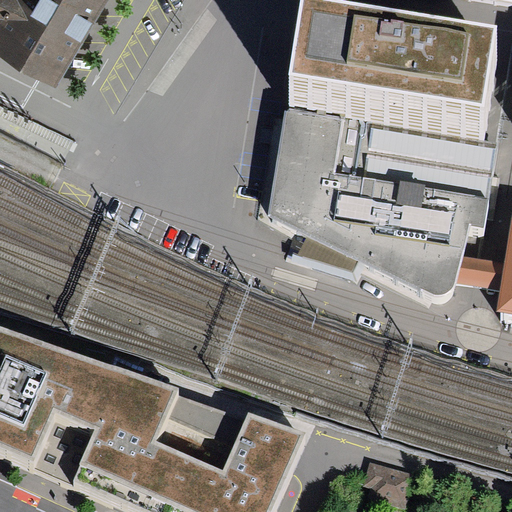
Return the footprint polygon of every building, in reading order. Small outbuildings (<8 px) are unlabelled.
[(0,0),(0,39),(56,70),(96,0),(0,0)] [(281,149),(268,215),(424,297),(438,303),(446,302),(452,297),(456,289),(462,262),(470,233),(483,238),(496,153),(484,150),(497,55),(348,32),(302,24),(281,149)] [(511,231),(506,270),(504,280),(502,296),(498,319),(511,321),(511,231)] [(506,270),(462,262),(456,289),(502,296),(504,280),(506,270)] [(276,511),(311,440),(0,335),(0,461),(114,511),(276,511)] [(403,511),(413,482),(368,469),(362,489),(370,491),(366,504),(393,511),(403,511)]
